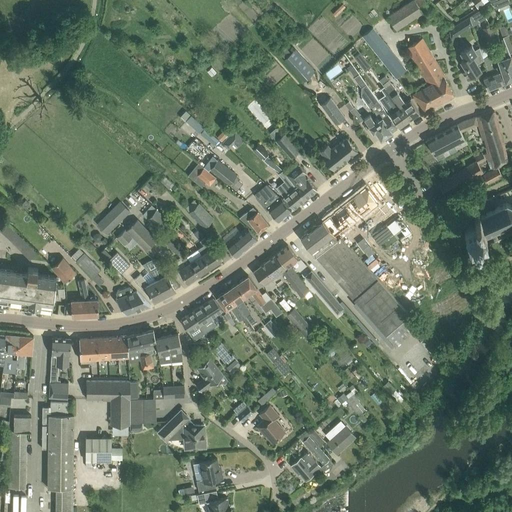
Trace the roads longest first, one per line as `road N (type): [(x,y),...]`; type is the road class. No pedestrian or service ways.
road 1 (residential): [(394,147),(172,310)]
road 2 (residential): [(227,477),(269,472),(268,466),(189,397),(172,310)]
road 3 (residential): [(172,310),(112,325),(0,317)]
road 4 (unclassified): [(394,147),(435,209),(447,209),(459,246)]
